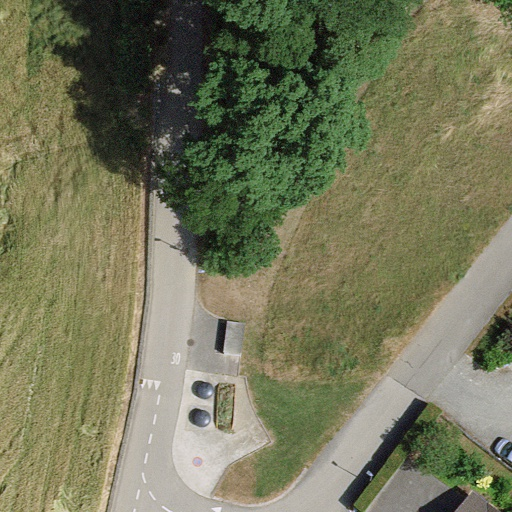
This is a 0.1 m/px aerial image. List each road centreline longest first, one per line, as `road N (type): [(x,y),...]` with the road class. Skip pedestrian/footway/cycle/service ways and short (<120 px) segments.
road 1 (residential): [(145,511),(176,372),(226,0)]
road 2 (residential): [(511,258),(311,511)]
